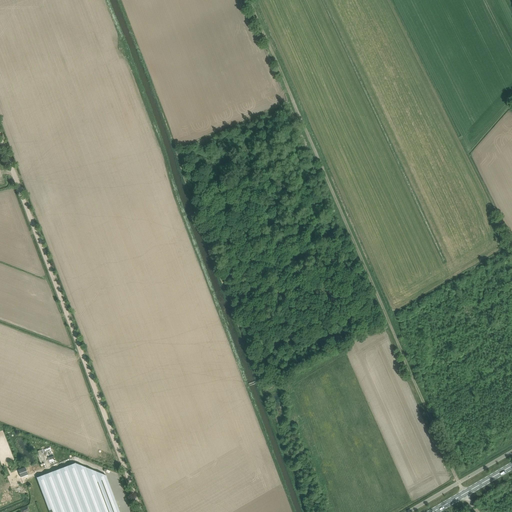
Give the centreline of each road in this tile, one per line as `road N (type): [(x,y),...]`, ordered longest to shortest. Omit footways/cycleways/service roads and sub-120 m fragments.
road 1 (track): [(458,482),(249,0)]
road 2 (unclassified): [(140,511),(0,139)]
